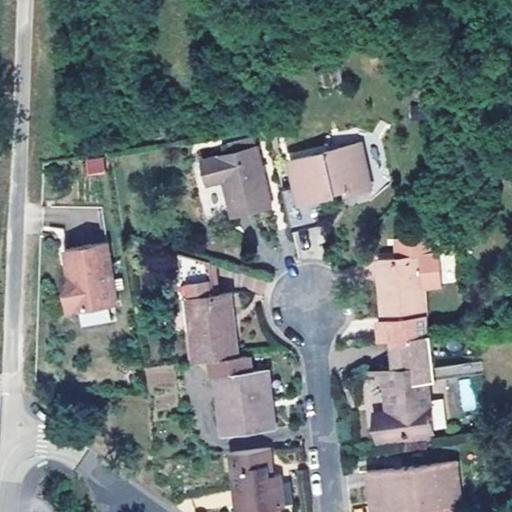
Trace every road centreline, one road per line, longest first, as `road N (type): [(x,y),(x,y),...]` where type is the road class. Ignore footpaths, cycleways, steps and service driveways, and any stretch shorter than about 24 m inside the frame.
road 1 (residential): [(28,0),(14,437)]
road 2 (residential): [(331,511),(307,295)]
